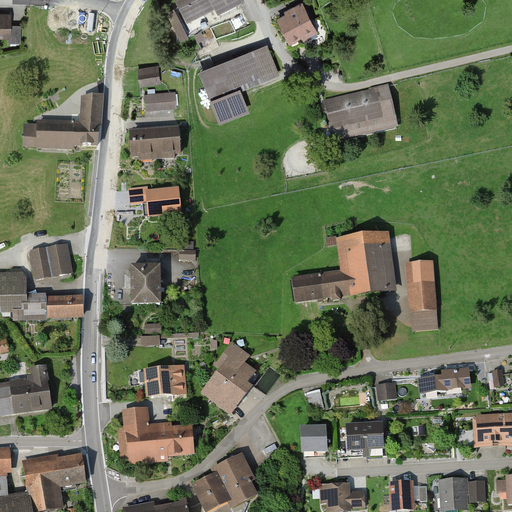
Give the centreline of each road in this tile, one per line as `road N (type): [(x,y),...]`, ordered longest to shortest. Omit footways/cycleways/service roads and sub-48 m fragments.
road 1 (residential): [(511,350),(321,377),(272,401),(193,475),(101,492)]
road 2 (tertiary): [(94,442),(93,262),(118,38),(128,10)]
road 3 (residential): [(511,463),(340,474)]
